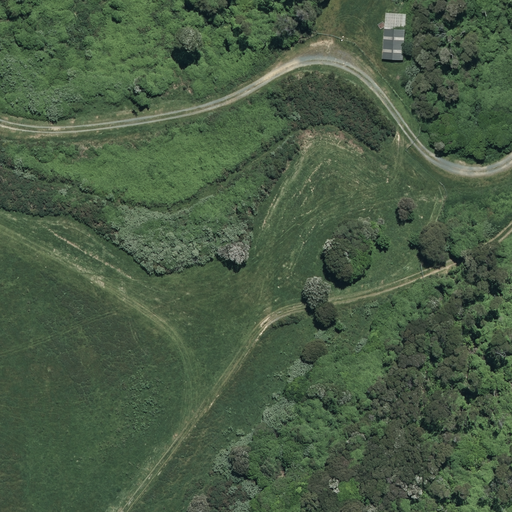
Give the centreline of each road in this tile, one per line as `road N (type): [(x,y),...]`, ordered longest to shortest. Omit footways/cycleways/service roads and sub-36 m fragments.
road 1 (track): [(511,161),(475,172),(450,168),(424,153),(359,71),(333,59),(289,64),(231,98),(188,111),(84,129),(0,123)]
road 2 (track): [(511,224),(435,270),(271,319),(126,511)]
